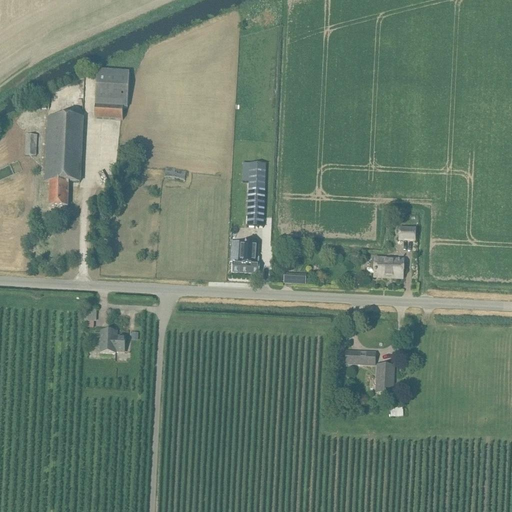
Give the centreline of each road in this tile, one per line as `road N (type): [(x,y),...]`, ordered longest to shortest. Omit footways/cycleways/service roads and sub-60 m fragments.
road 1 (unclassified): [(511,307),(0,281)]
road 2 (track): [(424,302),(427,208),(379,206),(377,242),(279,239)]
road 3 (track): [(0,80),(163,0)]
